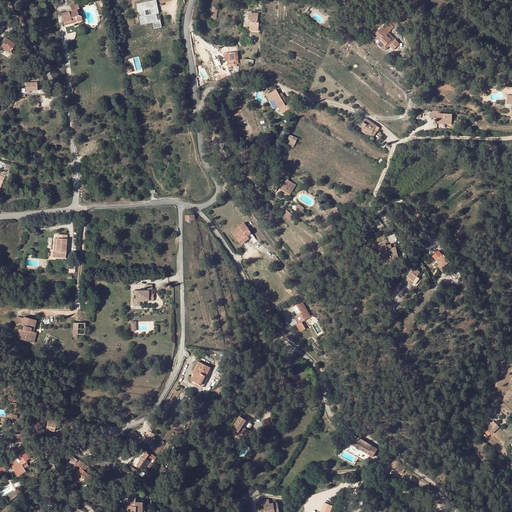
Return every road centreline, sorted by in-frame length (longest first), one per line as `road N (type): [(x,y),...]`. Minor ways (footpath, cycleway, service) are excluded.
road 1 (unclassified): [(454,511),(432,480),(360,434),(199,207)]
road 2 (unclassified): [(182,205),(182,351),(149,415),(95,438),(0,450)]
road 3 (residential): [(197,113),(206,89),(269,83),(355,109),(394,139),(374,194)]
road 4 (unclassified): [(6,0),(67,108),(75,210)]
road 5 (unknown): [(511,137),(391,134)]
